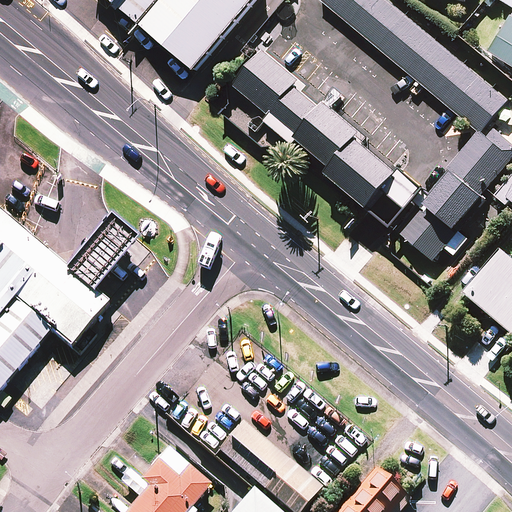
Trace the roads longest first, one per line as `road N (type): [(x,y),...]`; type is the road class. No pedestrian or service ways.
road 1 (residential): [(255,239),(24,511)]
road 2 (primary): [(511,456),(255,239)]
road 3 (primary): [(255,239),(0,25)]
